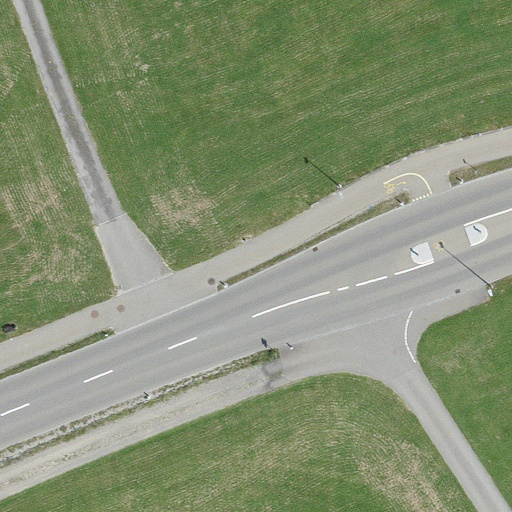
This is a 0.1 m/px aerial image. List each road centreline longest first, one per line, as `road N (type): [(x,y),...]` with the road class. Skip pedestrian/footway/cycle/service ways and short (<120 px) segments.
road 1 (track): [(380,332),(0,480)]
road 2 (primary): [(359,278),(0,417)]
road 3 (track): [(173,350),(106,214),(24,0)]
road 4 (unclassified): [(359,278),(380,332),(492,511)]
road 5 (primary): [(511,221),(359,278)]
